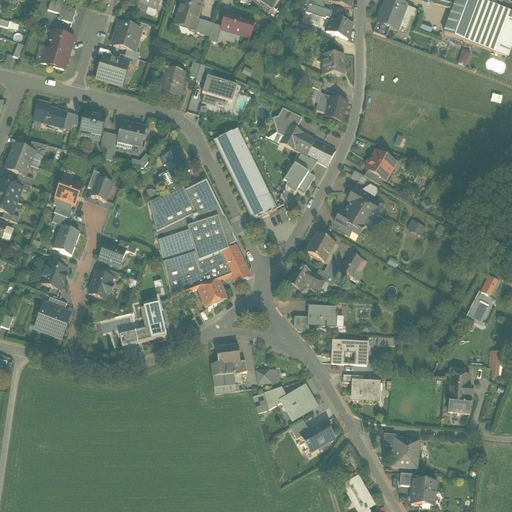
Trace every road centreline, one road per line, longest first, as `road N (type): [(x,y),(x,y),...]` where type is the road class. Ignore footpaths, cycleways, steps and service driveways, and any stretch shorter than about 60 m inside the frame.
road 1 (residential): [(364,0),(350,137),(265,279)]
road 2 (residential): [(73,91),(166,110),(191,129),(265,279)]
road 3 (residential): [(217,329),(107,370),(61,361)]
road 4 (residential): [(61,361),(83,311),(76,284),(94,236),(93,212)]
road 5 (residential): [(490,439),(347,425)]
road 6 (residential): [(17,349),(0,482)]
